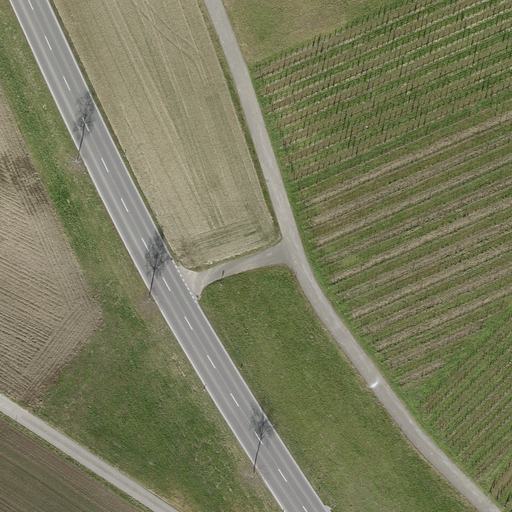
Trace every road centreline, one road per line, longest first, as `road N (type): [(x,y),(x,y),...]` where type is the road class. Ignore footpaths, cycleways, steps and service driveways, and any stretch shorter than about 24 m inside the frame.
road 1 (track): [(213,0),(294,250),(328,316),(407,421),(492,511)]
road 2 (primary): [(31,0),(171,291),(309,511)]
road 3 (unclassified): [(0,401),(168,511)]
